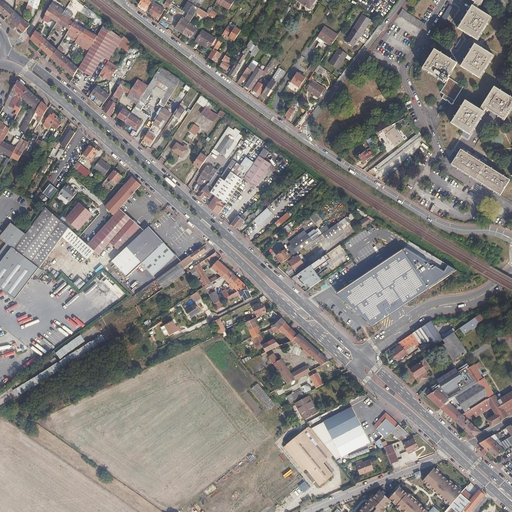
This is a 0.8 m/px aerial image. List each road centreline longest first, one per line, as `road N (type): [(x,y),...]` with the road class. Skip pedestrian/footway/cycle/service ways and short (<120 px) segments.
road 1 (residential): [(511,211),(444,166),(402,74),(446,0)]
road 2 (secondary): [(207,218),(75,99),(4,48)]
road 3 (secondary): [(0,63),(49,90),(199,224)]
road 4 (tertiary): [(116,0),(296,136)]
road 5 (tertiary): [(315,147),(435,222),(509,237)]
road 6 (tertiary): [(511,267),(470,296),(428,304),(359,355)]
road 7 (tertiary): [(359,355),(436,310),(475,302),(511,275)]
road 8 (residential): [(309,136),(312,118),(402,0)]
road 9 (residential): [(303,511),(450,451)]
road 10 (secondary): [(461,447),(359,355)]
road 11 (secondary): [(308,309),(207,218)]
